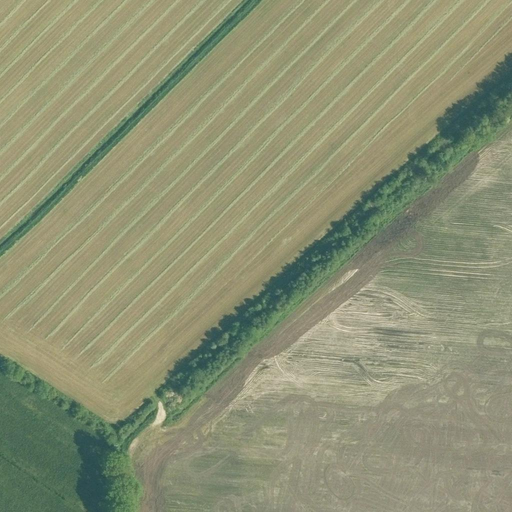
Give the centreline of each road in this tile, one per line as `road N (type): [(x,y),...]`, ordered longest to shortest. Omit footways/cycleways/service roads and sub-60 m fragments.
road 1 (track): [(0,250),(260,0)]
road 2 (track): [(136,511),(130,452),(157,413),(147,389)]
